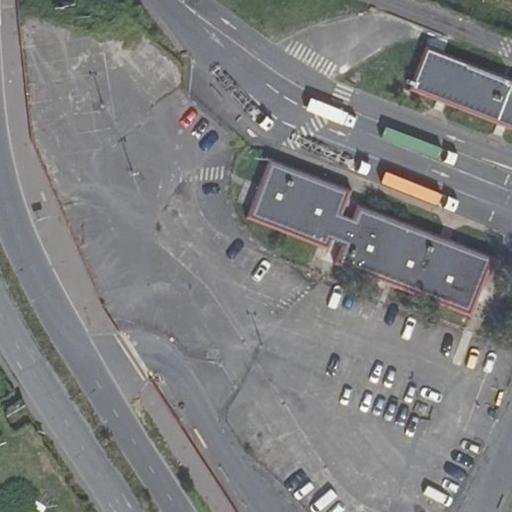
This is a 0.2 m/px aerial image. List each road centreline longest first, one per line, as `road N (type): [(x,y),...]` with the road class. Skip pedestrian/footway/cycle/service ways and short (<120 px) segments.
road 1 (unknown): [(151,271),(96,216),(52,91),(93,72),(121,85),(164,164),(167,203)]
road 2 (unclassified): [(264,511),(170,364),(103,345),(77,326)]
road 3 (secondary): [(0,314),(124,511)]
road 4 (secondary): [(196,511),(77,326)]
road 5 (secondary): [(77,326),(31,244),(0,165)]
